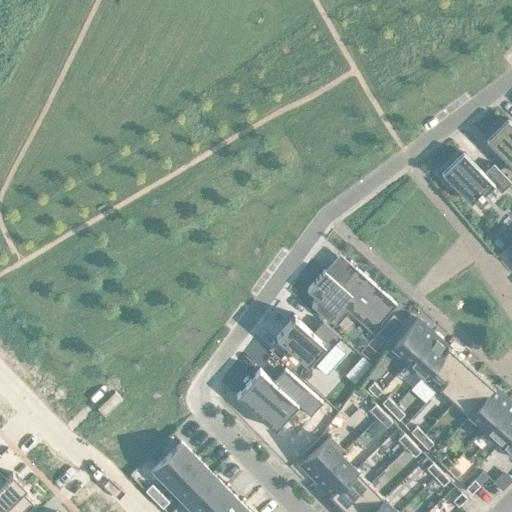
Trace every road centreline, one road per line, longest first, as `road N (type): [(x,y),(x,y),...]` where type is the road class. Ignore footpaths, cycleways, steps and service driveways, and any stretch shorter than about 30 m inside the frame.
road 1 (residential): [(511,71),(323,210),(199,379),(202,408),(300,511)]
road 2 (residential): [(0,373),(142,511)]
